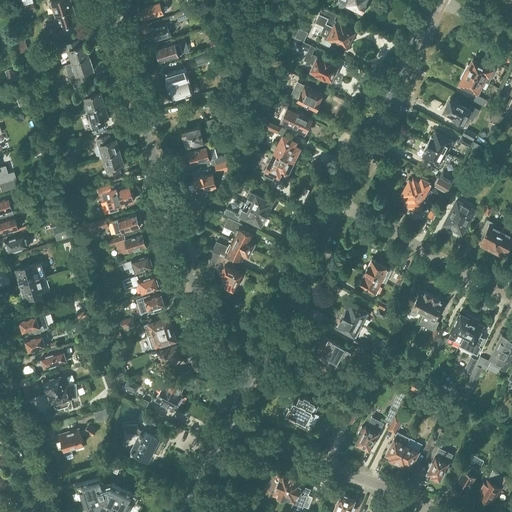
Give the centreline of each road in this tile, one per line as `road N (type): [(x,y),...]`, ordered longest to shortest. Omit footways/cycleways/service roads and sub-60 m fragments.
road 1 (residential): [(243,385),(219,367),(103,0)]
road 2 (secondary): [(434,0),(334,200)]
road 3 (residential): [(428,504),(233,430)]
road 4 (secondary): [(334,200),(243,385)]
road 5 (residential): [(511,298),(345,207)]
road 6 (tertiary): [(37,511),(0,390)]
